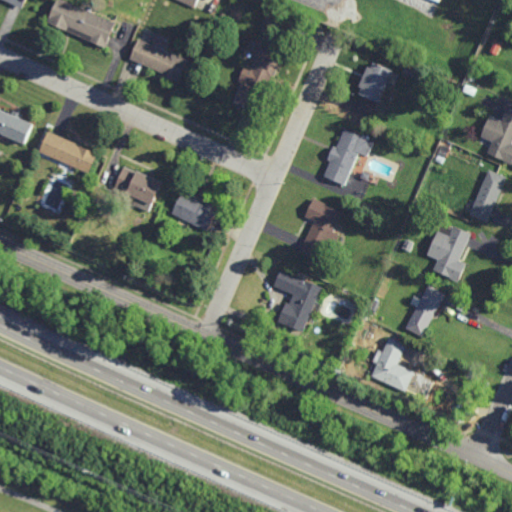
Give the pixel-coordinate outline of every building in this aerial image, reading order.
[(28,0),(24,8),(6,0),(28,0)] [(107,48),(50,22),(59,0),(67,0),(117,23),(108,43),(109,43),(107,48)] [(199,0),(196,8),(179,0),(199,0)] [(280,34),(263,27),(269,11),(286,18),(280,34)] [(223,23),(218,20),(221,13),(227,15),(223,23)] [(169,51),(190,60),(180,83),(163,76),(164,73),(131,59),(140,38),(154,44),(159,33),(174,39),(169,51)] [(273,83),(271,82),(259,112),(235,102),(244,81),(240,80),(246,66),(253,69),(261,49),(283,58),(273,83)] [(395,71),(381,103),(361,94),(363,88),(360,86),(369,67),(372,68),(375,62),(395,71)] [(419,80),(403,74),(406,65),(422,72),(419,80)] [(475,97),(465,92),(468,84),(479,89),(475,97)] [(27,145),(3,134),(0,140),(0,111),(1,109),(36,124),(27,145)] [(511,164),(506,162),(506,161),(489,154),(494,142),(483,137),(492,116),(503,121),(508,109),(511,110),(511,164)] [(369,157),(361,153),(347,185),(326,176),(332,161),(329,159),(334,146),(337,148),(345,129),(367,138),(367,139),(375,143),(369,157)] [(96,153),(97,152),(100,154),(90,174),(42,151),(51,131),(83,146),(83,147),(96,153)] [(448,157),(440,154),(443,147),(451,150),(448,157)] [(138,172),(139,171),(148,175),(149,172),(156,175),(155,178),(165,183),(155,206),(154,205),(151,212),(135,205),(138,199),(129,195),(130,194),(116,188),(125,167),(138,172)] [(490,224),(471,216),(490,170),(509,178),(490,224)] [(86,201),(73,196),(76,190),(89,196),(86,201)] [(209,232),(173,214),(185,190),(207,201),(221,208),(209,232)] [(98,205),(91,202),(93,197),(100,200),(98,205)] [(334,231),(341,234),(334,248),(328,245),(320,261),(301,252),(316,221),(306,216),(315,199),(343,213),(334,231)] [(376,216),(361,209),(365,203),(379,209),(376,216)] [(358,221),(350,217),(354,210),(361,214),(358,221)] [(453,230),(455,226),(473,234),(461,261),(469,265),(461,283),(452,279),(435,271),(440,261),(429,256),(443,225),(453,230)] [(412,253),(404,249),(408,240),(416,243),(412,253)] [(305,331),(281,321),(289,302),(291,304),(295,294),(276,286),(283,269),(324,287),(305,331)] [(424,336),(408,327),(419,308),(412,304),(416,296),(422,300),(430,285),(447,294),(424,336)] [(378,312),(370,309),(375,299),(382,302),(378,312)] [(400,363),(417,370),(408,391),(374,376),(379,363),(374,361),(380,349),(384,351),(391,336),(408,344),(400,363)]
